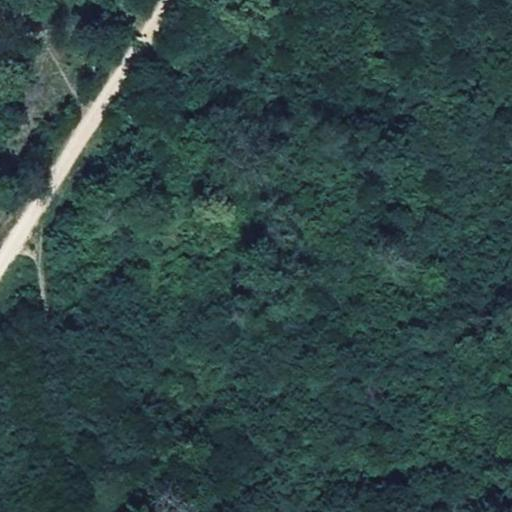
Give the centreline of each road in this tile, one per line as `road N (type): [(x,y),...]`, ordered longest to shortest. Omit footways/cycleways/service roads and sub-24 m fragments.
road 1 (track): [(164,0),(0,271)]
road 2 (track): [(45,201),(75,511)]
